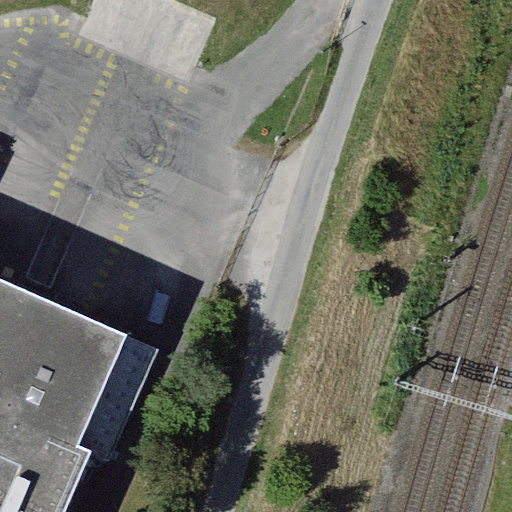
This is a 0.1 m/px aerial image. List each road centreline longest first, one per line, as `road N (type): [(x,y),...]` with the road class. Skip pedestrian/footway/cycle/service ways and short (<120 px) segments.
road 1 (unclassified): [(223,511),(255,390),(386,0)]
road 2 (unknown): [(0,139),(297,264)]
